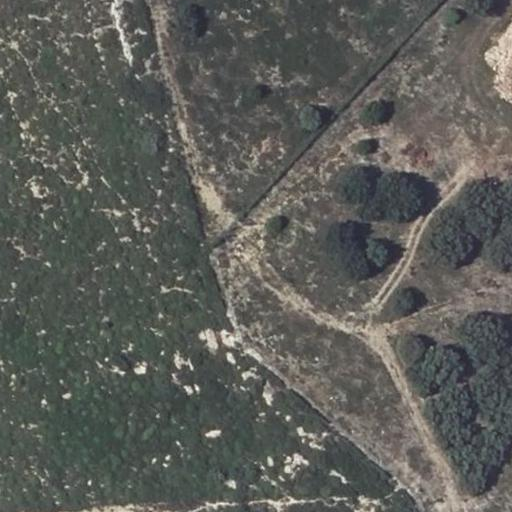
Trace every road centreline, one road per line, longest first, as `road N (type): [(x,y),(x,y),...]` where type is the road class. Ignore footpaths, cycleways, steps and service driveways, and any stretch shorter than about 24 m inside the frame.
road 1 (track): [(153,0),(226,207),(266,274),(356,330),(383,336),(470,511)]
road 2 (track): [(383,336),(511,272)]
